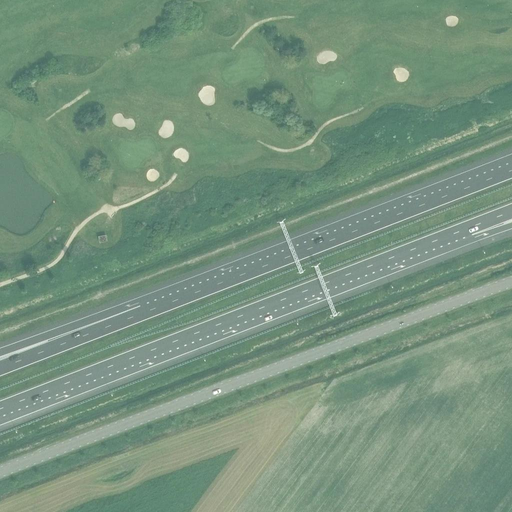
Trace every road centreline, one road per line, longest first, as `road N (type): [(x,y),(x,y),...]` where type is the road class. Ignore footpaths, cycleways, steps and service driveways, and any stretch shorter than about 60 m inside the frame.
road 1 (tertiary): [(0,475),(511,281)]
road 2 (motorway): [(0,409),(467,228)]
road 3 (motorway): [(511,171),(144,311)]
road 4 (motorway): [(144,311),(0,367)]
road 5 (motorway): [(144,311),(0,354)]
